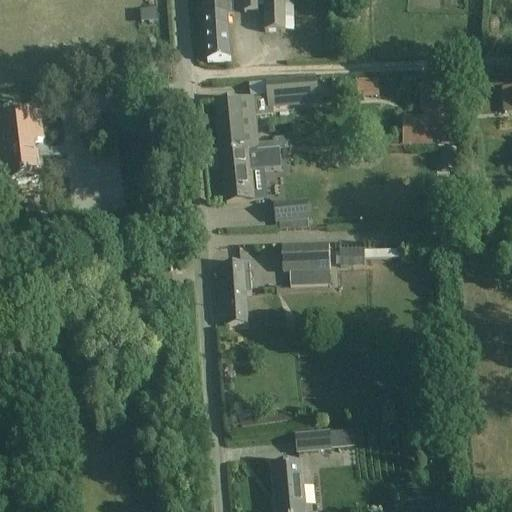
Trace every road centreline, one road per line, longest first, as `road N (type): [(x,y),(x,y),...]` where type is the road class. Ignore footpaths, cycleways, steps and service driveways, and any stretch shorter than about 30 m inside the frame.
road 1 (unclassified): [(213,511),(176,74)]
road 2 (unclassified): [(176,74),(511,57)]
